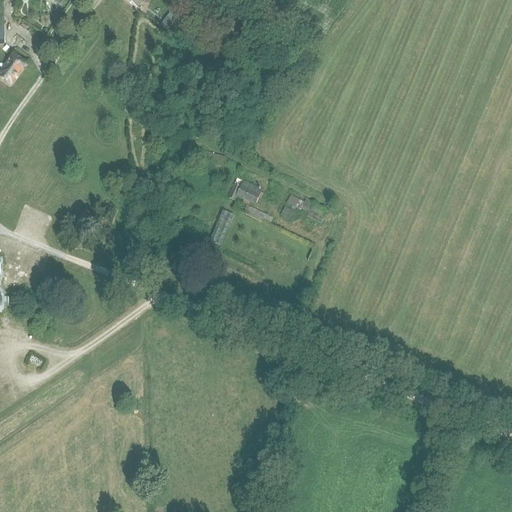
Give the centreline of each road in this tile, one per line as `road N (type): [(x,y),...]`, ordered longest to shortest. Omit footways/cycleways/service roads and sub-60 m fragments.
road 1 (unclassified): [(511,437),(0,232)]
road 2 (unclassified): [(0,142),(103,0)]
